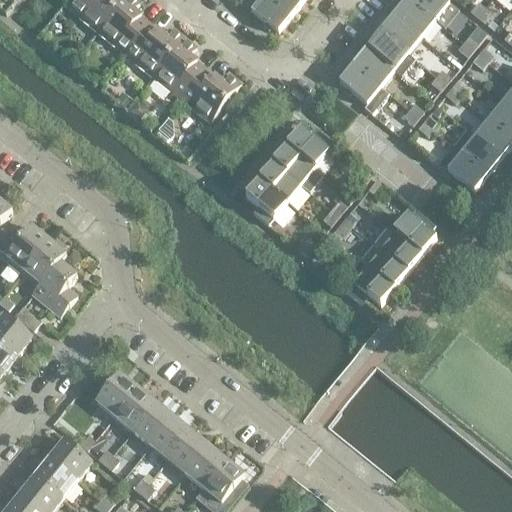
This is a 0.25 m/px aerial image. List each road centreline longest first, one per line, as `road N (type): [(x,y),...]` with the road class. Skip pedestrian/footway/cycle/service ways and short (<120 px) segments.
road 1 (residential): [(375,511),(125,298)]
road 2 (residential): [(181,0),(277,77),(293,77),(355,0)]
road 3 (residential): [(125,298),(109,213),(0,127)]
road 4 (residential): [(0,451),(125,298)]
